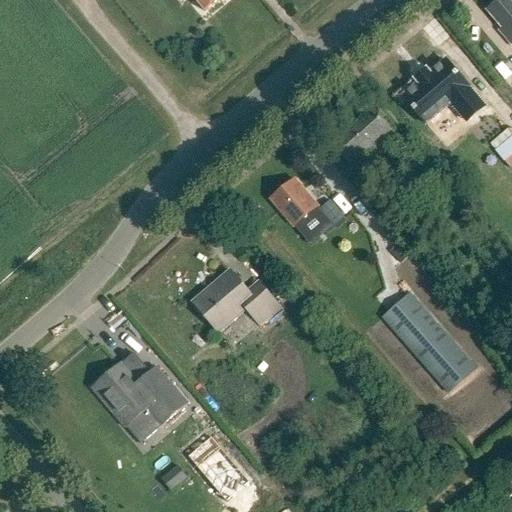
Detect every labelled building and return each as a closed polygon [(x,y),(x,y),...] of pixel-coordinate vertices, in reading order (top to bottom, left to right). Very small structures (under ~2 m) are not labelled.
[(180,0),(182,2),(185,0),(194,0),(204,11),(204,12),(205,13),(219,0),(180,0)] [(511,1),(511,0),(499,0),(487,11),(503,29),(500,32),(511,46),(511,1)] [(467,123),(485,108),(459,77),(460,76),(457,73),(457,74),(446,62),(430,75),(427,72),(417,80),(420,84),(403,98),(414,110),(413,111),(416,114),(416,113),(427,125),(451,105),(467,123)] [(354,126),(376,152),(398,133),(376,107),(354,126)] [(332,145),(354,170),(376,152),(354,126),(332,145)] [(271,201),(294,228),(318,208),(295,181),(271,201)] [(319,210),(333,227),(345,218),(330,201),(319,210)] [(215,285),(218,289),(196,307),(219,333),(246,309),(261,327),(281,310),(259,284),(248,293),(230,272),(215,285)] [(382,319),(448,395),(477,369),(411,294),(382,319)] [(148,409),(163,427),(188,405),(157,369),(147,377),(136,386),(120,367),(93,389),(126,428),(148,409)] [(227,503),(250,484),(212,439),(189,458),(227,503)] [(178,466),(162,480),(172,492),(188,479),(178,466)]
